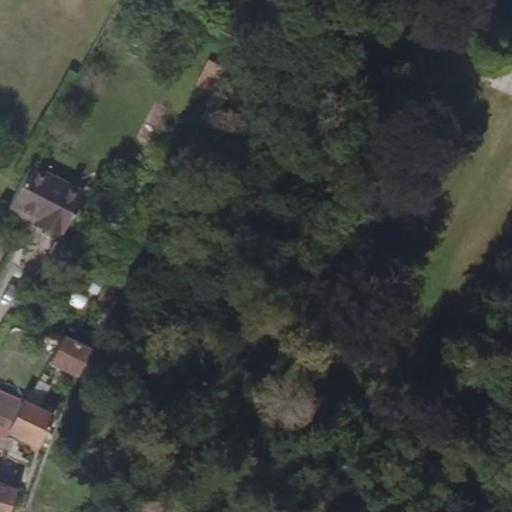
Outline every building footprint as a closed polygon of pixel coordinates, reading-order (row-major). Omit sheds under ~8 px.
[(65,240),(84,188),(26,167),(7,219),(65,240)] [(74,378),(88,351),(61,339),(47,365),(74,378)] [(49,422),(22,409),(17,406),(4,435),(37,450),(49,422)] [(0,450),(7,453),(10,442),(2,438),(4,435),(0,433),(0,450)] [(0,489),(0,511),(5,511),(12,494),(0,489)]
